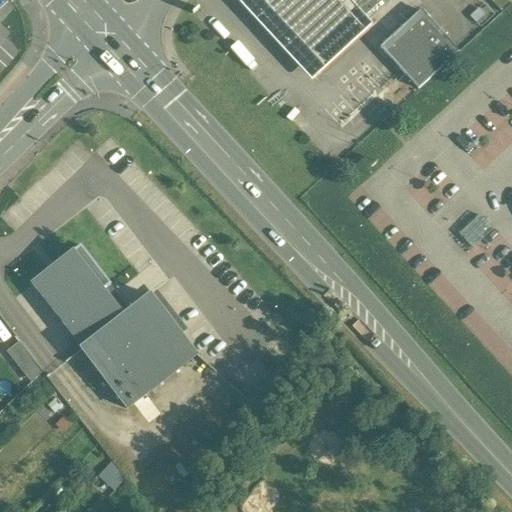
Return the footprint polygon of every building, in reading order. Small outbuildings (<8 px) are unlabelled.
[(360,22),(339,0),(235,0),(311,82),(368,30),(360,22)] [(381,3),(378,0),(339,0),(360,22),(381,3)] [(458,53),(420,12),(380,49),(418,90),(458,53)] [(151,290),(128,308),(81,245),(31,283),(81,348),(78,350),(127,413),(201,357),(151,290)] [(19,343),(7,353),(27,378),(39,369),(19,343)] [(107,497),(128,480),(114,464),(93,481),(107,497)]
